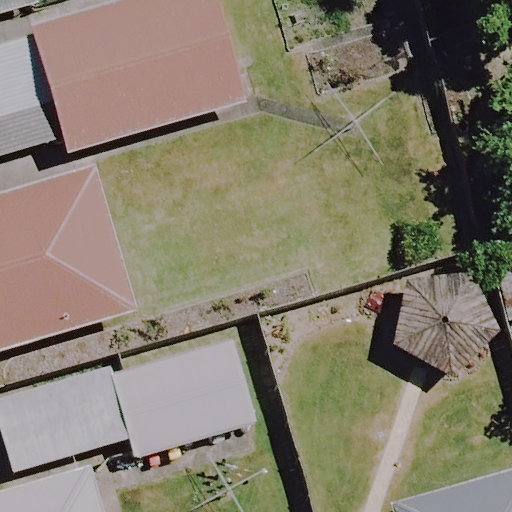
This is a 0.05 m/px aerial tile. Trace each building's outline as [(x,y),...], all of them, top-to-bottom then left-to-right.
[(234,122),(200,0),(195,0),(0,54),(0,172),(63,155),(66,169),(234,122)] [(0,0),(0,27),(29,19),(23,0),(0,0)] [(0,211),(0,367),(135,329),(94,184),(0,211)] [(511,333),(511,250),(489,257),(509,334),(511,333)] [(399,286),(386,354),(447,386),(496,338),(467,279),(399,286)] [(254,439),(232,355),(0,413),(0,457),(7,486),(126,456),(129,471),(254,439)] [(511,511),(511,482),(410,511),(511,511)] [(98,511),(91,487),(3,511),(98,511)]
